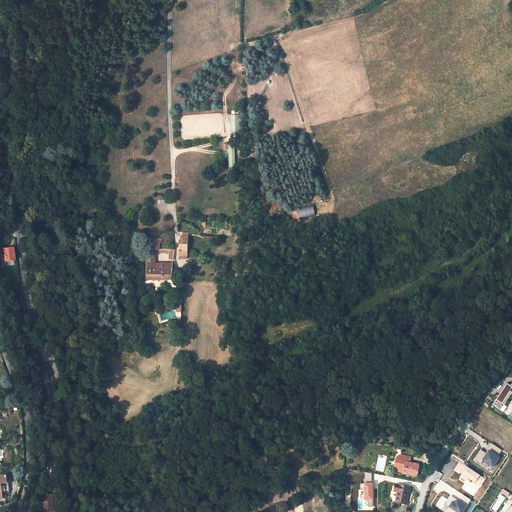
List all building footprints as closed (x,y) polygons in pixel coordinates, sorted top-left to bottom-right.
[(240,133),(240,114),(230,115),(231,133),(240,133)] [(222,149),(229,149),(229,168),(235,168),(235,144),(222,144),(222,149)] [(298,206),(299,217),(314,216),(313,205),(298,206)] [(179,259),(187,259),(187,255),(188,241),(179,241),(179,259)] [(4,247),(0,247),(0,261),(3,261),(3,262),(15,260),(13,248),(4,249),(4,247)] [(155,264),(155,250),(152,250),(147,250),(146,264),(147,264),(149,264),(155,264)] [(172,264),(155,264),(149,264),(147,264),(147,280),(172,280),(172,264)] [(506,383),(491,405),(500,410),(511,393),(511,392),(511,382),(510,385),(506,383)] [(492,467),(503,450),(491,443),(485,452),(481,450),(475,459),(481,463),(482,461),(492,467)] [(404,474),(416,476),(419,465),(409,463),(410,457),(400,456),(397,458),(394,471),(404,473),(404,474)] [(480,487),(486,479),(459,461),(453,470),(461,475),(458,478),(465,483),(467,479),(480,487)] [(373,506),(373,483),(360,483),(360,489),(363,489),(363,500),(368,500),(368,506),(373,506)] [(406,504),(409,487),(396,484),(394,491),(398,492),(396,502),(406,504)] [(53,511),(52,495),(44,495),(44,511),(53,511)] [(450,496),(446,504),(449,506),(446,511),(447,511),(455,511),(456,511),(455,511),(462,511),(470,500),(463,495),(460,501),(450,496)]
